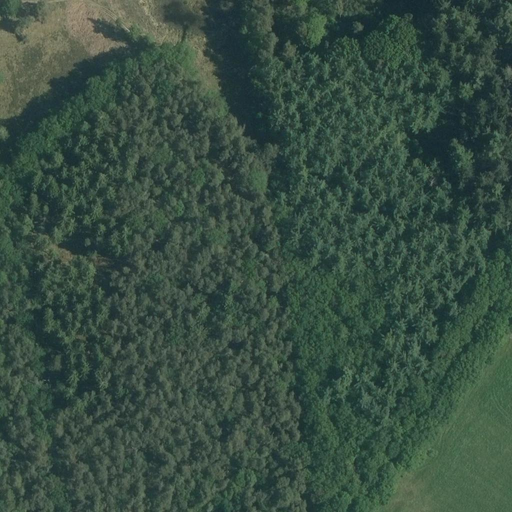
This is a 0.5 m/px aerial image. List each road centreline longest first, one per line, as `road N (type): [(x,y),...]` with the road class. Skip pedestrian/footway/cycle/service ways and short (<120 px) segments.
road 1 (track): [(320,511),(263,170),(233,115)]
road 2 (track): [(511,274),(350,511)]
